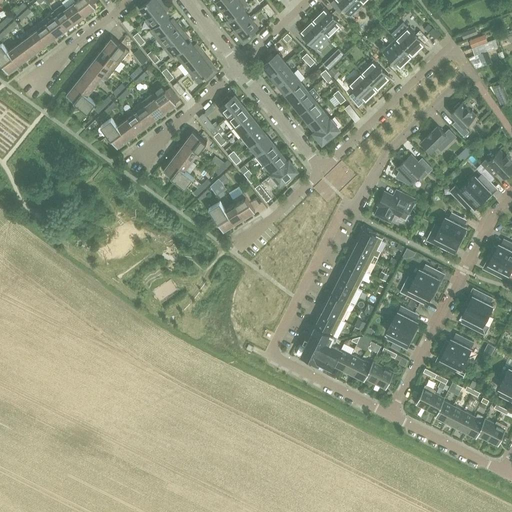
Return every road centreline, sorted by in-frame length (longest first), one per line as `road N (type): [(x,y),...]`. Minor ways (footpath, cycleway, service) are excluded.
road 1 (residential): [(390,415),(269,354),(340,214),(386,151),(468,71)]
road 2 (residential): [(511,196),(491,215),(390,415)]
road 3 (residential): [(321,169),(454,42)]
road 4 (residential): [(137,162),(239,66)]
road 5 (residential): [(239,66),(321,169)]
road 6 (residential): [(32,86),(129,0)]
road 7 (residential): [(502,472),(390,415)]
